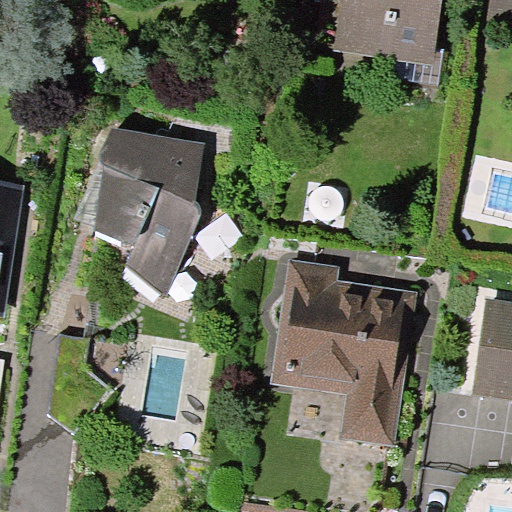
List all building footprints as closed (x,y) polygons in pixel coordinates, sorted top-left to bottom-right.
[(426,54),(434,0),(324,0),(319,38),(426,54)] [(511,0),(489,0),(487,19),(511,22),(511,0)] [(107,139),(96,165),(98,165),(97,172),(101,175),(92,241),(116,252),(117,250),(124,252),(130,249),(135,238),(179,257),(170,278),(172,279),(196,223),(194,222),(195,217),(192,212),(199,152),(172,148),(173,141),(158,138),(151,145),(107,139)] [(401,302),(388,300),(366,296),(365,302),(321,296),(324,276),(294,271),(278,381),(348,391),(340,441),(386,448),(395,391),(388,390),(401,302)] [(511,312),(484,309),(471,400),(511,405),(511,312)] [(44,418),(70,439),(108,393),(84,374),(88,344),(55,339),(44,418)]
